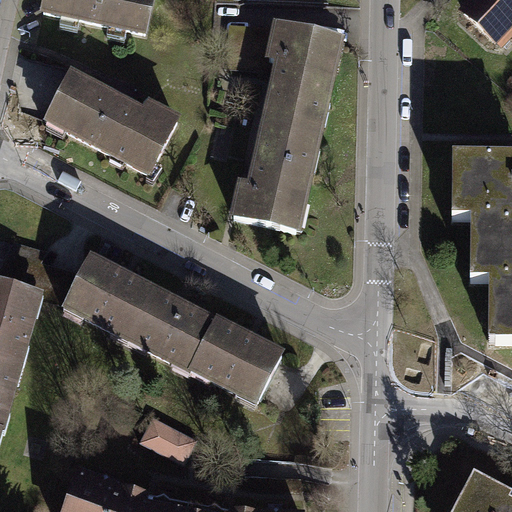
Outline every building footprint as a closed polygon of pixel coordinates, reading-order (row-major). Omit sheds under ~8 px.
[(157,0),(45,0),(41,20),(149,42),(157,0)] [(511,0),(477,0),(464,14),(502,48),(511,36),(511,0)] [(345,45),(274,29),(266,67),(273,69),(247,186),(239,184),(231,222),(302,238),(345,45)] [(142,113),(70,77),(43,130),(151,184),(182,122),(146,104),(142,113)] [(511,158),(454,158),(454,219),(473,219),(473,282),(494,282),(494,343),(511,343),(511,158)] [(127,279),(91,261),(64,315),(257,411),(284,356),(249,339),(202,316),(127,279)] [(0,445),(41,303),(0,290),(0,445)] [(185,466),(198,441),(158,421),(146,445),(185,466)] [(122,488),(79,472),(67,511),(253,511),(227,508),(152,500),(122,488)] [(511,511),(511,491),(474,472),(453,511),(511,511)]
